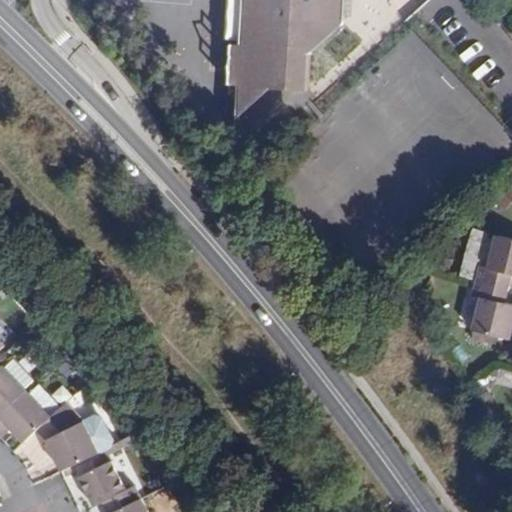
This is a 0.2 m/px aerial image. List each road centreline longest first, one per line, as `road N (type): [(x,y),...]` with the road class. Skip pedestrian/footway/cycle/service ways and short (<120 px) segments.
road 1 (secondary): [(145,164),(309,359),(422,511)]
road 2 (secondary): [(0,21),(145,164)]
road 3 (residential): [(145,164),(101,75),(43,16),(43,0)]
